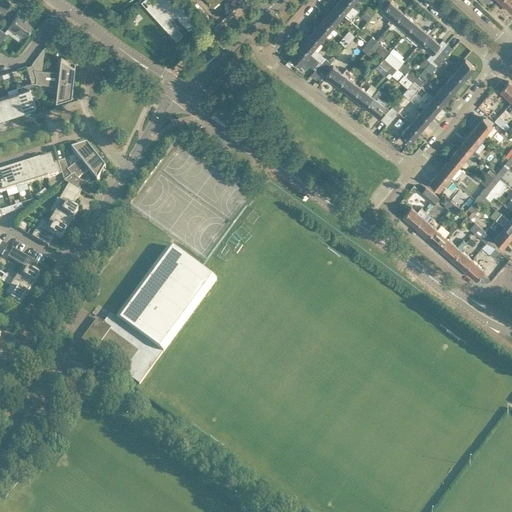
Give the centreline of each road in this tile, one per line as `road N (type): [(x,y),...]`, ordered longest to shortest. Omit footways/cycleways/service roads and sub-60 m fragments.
road 1 (tertiary): [(511,330),(179,92)]
road 2 (residential): [(311,0),(265,54),(413,170)]
road 3 (residential): [(500,278),(487,292),(470,289),(394,224),(386,203),(413,170)]
road 4 (residential): [(129,165),(29,333)]
road 5 (unclassified): [(179,92),(53,0)]
road 6 (residential): [(413,170),(500,63)]
road 7 (tertiary): [(278,0),(179,92)]
